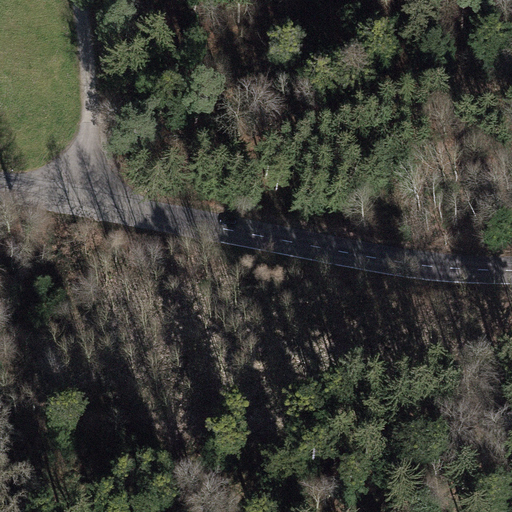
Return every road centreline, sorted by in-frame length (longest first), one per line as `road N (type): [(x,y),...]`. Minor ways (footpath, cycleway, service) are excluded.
road 1 (tertiary): [(0,191),(308,249),(511,271)]
road 2 (track): [(95,175),(411,113),(511,83)]
road 3 (track): [(85,208),(95,175),(82,0)]
